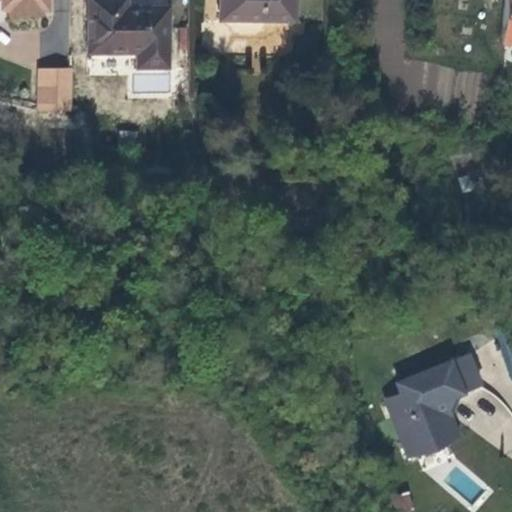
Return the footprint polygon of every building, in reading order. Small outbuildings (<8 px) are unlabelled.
[(0,0),(0,1),(12,2),(12,14),(48,14),(47,0),(0,0)] [(136,73),(167,73),(167,10),(125,10),(123,10),(123,15),(111,15),(111,0),(85,0),(86,57),(136,58),(136,73)] [(123,10),(125,10),(124,0),(111,0),(111,15),(123,15),(123,10)] [(219,0),(220,28),(295,27),(295,0),(219,0)] [(511,46),(511,0),(503,0),(502,46),(511,46)] [(72,111),(71,75),(41,75),(41,113),(72,111)] [(454,439),(447,421),(443,411),(446,402),(456,398),(459,397),(449,375),(468,367),(463,357),(392,387),(396,398),(381,405),(405,461),(454,439)] [(477,389),(468,367),(449,375),(459,397),(477,389)] [(443,411),(447,421),(456,398),(446,402),(443,411)] [(389,500),(392,511),(409,511),(405,495),(389,500)]
